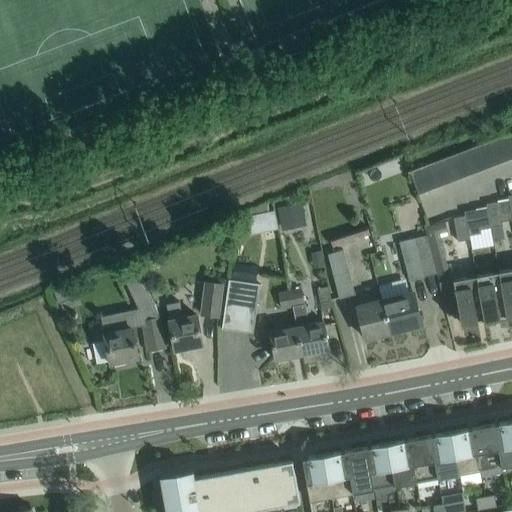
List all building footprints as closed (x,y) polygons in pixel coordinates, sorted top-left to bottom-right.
[(511,158),(511,134),(511,132),(500,136),(508,159),(511,158)] [(508,159),(500,136),(489,141),(497,164),(508,159)] [(497,164),(489,141),(477,145),(486,168),(497,164)] [(486,168),(477,145),(466,149),(475,172),(486,168)] [(475,172),(466,149),(455,153),(464,176),(475,172)] [(464,176),(455,153),(444,158),(453,181),(464,176)] [(453,181),(444,158),(433,162),(441,185),(453,181)] [(441,185),(433,162),(421,166),(430,189),(441,185)] [(430,189),(421,166),(408,171),(408,173),(410,172),(418,194),(430,189)] [(486,203),(490,227),(502,225),(498,201),(486,203)] [(303,205),(278,210),(280,221),(305,216),(303,205)] [(321,205),(304,207),(307,226),(324,224),(321,205)] [(464,211),(464,215),(465,215),(468,235),(469,235),(480,233),(476,209),(464,211)] [(465,215),(464,215),(453,217),(457,241),(470,239),(469,235),(468,235),(465,215)] [(445,221),(425,226),(438,274),(449,271),(439,233),(447,230),(445,221)] [(399,241),(409,280),(424,276),(437,273),(427,234),(414,237),(399,241)] [(326,279),(332,300),(354,294),(342,250),(327,254),(334,277),(326,279)] [(511,313),(511,268),(498,271),(506,314),(511,313)] [(506,314),(498,271),(476,275),(484,318),(506,314)] [(484,318),(476,275),(438,282),(447,315),(459,313),(461,323),(484,318)] [(101,317),(106,341),(95,343),(99,362),(109,359),(110,362),(138,357),(132,331),(144,329),(148,349),(164,346),(158,316),(140,277),(125,285),(137,309),(128,311),(101,317)] [(221,328),(253,332),(260,283),(228,279),(221,328)] [(201,311),(218,313),(220,282),(204,281),(201,311)] [(328,286),(318,288),(321,309),(332,307),(328,286)] [(300,288),(289,290),(292,306),(303,304),(303,303),(300,288)] [(292,306),(289,290),(278,292),(281,308),(292,306)] [(412,291),(381,299),(390,332),(421,324),(412,291)] [(390,332),(381,299),(356,305),(365,339),(390,332)] [(202,344),(196,315),(182,317),(179,302),(166,304),(169,320),(174,349),(202,344)] [(305,303),(303,303),(303,304),(292,306),(296,326),(302,355),(328,349),(323,321),(309,323),(305,303)] [(296,326),(270,331),(275,360),(302,355),(296,326)] [(511,463),(511,419),(498,422),(499,424),(495,425),(494,423),(501,466),(511,463)] [(501,466),(494,423),(478,426),(478,428),(474,428),(474,427),(473,427),(480,470),(501,466)] [(480,470),(473,427),(472,427),(472,429),(468,430),(467,428),(451,431),(459,473),(480,470)] [(459,473),(451,431),(435,434),(435,435),(431,436),(430,434),(437,477),(459,473)] [(437,477),(430,434),(414,437),(414,439),(410,440),(410,438),(409,438),(416,481),(437,477)] [(416,481),(409,438),(408,438),(408,440),(404,441),(404,439),(387,442),(395,485),(416,481)] [(395,485),(387,442),(371,445),(371,447),(367,448),(367,446),(366,446),(374,489),(395,485)] [(374,489),(366,446),(350,449),(350,451),(346,451),(346,449),(345,450),(353,492),(374,489)] [(353,492),(345,450),(344,450),(344,452),(340,452),(340,451),(323,454),(331,496),(353,492)] [(331,496),(323,454),(307,456),(307,458),(302,459),(309,500),(331,496)] [(236,511),(299,501),(292,459),(161,483),(165,511),(236,511)] [(494,494),(485,496),(487,508),(496,506),(494,494)] [(475,497),(477,509),(487,508),(485,496),(475,497)] [(453,511),(451,502),(442,503),(443,511),(453,511)] [(443,511),(442,503),(433,505),(433,511),(443,511)]
